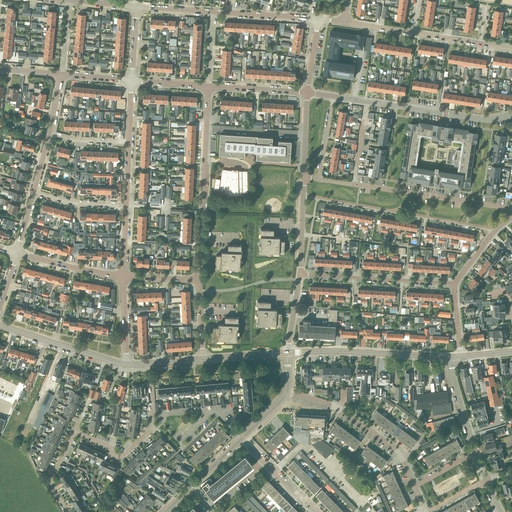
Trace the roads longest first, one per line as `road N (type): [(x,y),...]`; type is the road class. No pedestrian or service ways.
road 1 (residential): [(496,229),(303,194)]
road 2 (residential): [(200,280),(208,86)]
road 3 (residential): [(414,486),(401,455),(342,410),(286,394)]
road 4 (residential): [(450,357),(287,353)]
road 5 (residential): [(511,209),(353,184)]
road 6 (residential): [(75,431),(124,455),(152,420),(148,364)]
road 7 (residential): [(454,283),(300,274)]
road 8 (residential): [(511,115),(488,120),(366,102)]
road 9 (unclassified): [(0,325),(126,364)]
